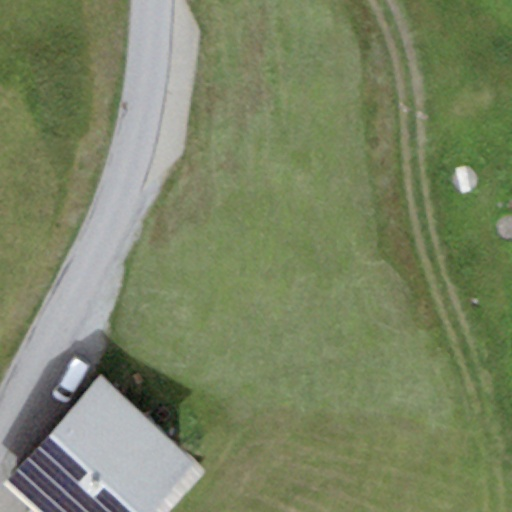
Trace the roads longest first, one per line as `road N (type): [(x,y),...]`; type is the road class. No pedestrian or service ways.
road 1 (track): [(511,437),(497,427),(479,390),(422,228),(407,76),(380,0)]
road 2 (unclassified): [(149,0),(131,152),(107,219),(0,424)]
